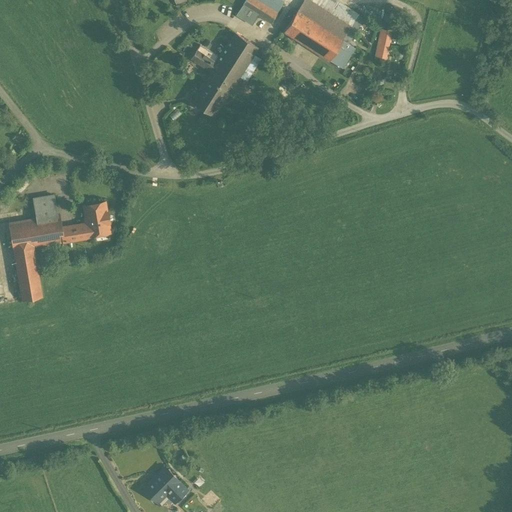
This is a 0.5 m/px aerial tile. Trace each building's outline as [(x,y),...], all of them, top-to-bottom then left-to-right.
[(276,11),(258,0),(244,0),(242,4),(257,14),(270,22),(277,11),(276,11)] [(257,14),(242,4),(238,9),(254,19),(257,14)] [(341,39),(296,10),(283,30),(341,67),(354,47),(347,43),(341,39)] [(357,14),(341,39),(347,43),(363,18),(357,14)] [(390,31),(380,29),(374,58),(384,60),(390,31)] [(234,32),(218,56),(199,44),(190,58),(191,58),(210,70),(191,100),(213,114),(238,74),(245,79),(259,57),(252,53),(256,46),(234,32)] [(52,194),(32,197),(36,217),(55,214),(52,194)] [(103,201),(84,205),(87,222),(60,227),(62,240),(93,235),(92,233),(108,231),(107,221),(108,221),(107,211),(105,211),(103,201)] [(36,217),(28,218),(32,245),(42,243),(44,253),(58,251),(57,241),(62,240),(60,227),(58,213),(55,214),(36,217)] [(28,218),(8,222),(12,248),(13,248),(21,299),(41,296),(32,245),(28,218)] [(166,465),(145,486),(158,499),(169,489),(179,479),(179,478),(166,465)] [(187,487),(179,479),(169,489),(177,497),(187,487)]
